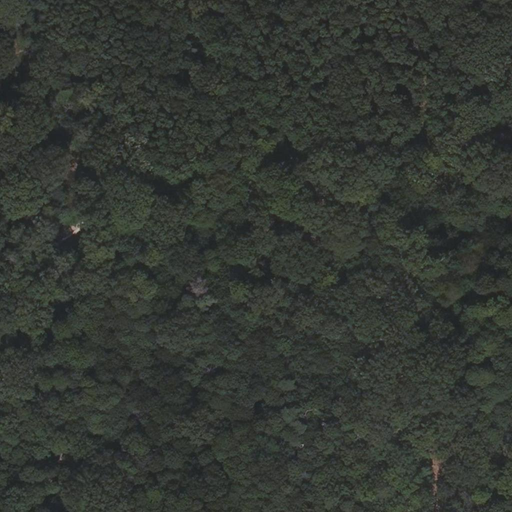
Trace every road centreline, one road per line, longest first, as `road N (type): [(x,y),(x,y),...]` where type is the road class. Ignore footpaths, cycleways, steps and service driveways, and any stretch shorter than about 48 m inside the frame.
road 1 (track): [(290,164),(511,137)]
road 2 (track): [(125,201),(165,180),(290,164)]
